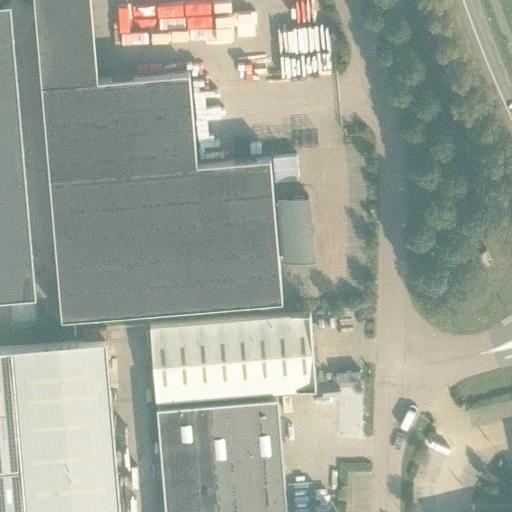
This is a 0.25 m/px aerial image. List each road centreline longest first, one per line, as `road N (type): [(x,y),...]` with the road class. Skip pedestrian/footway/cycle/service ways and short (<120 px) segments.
road 1 (unclassified): [(348,0),(388,109),(392,368)]
road 2 (unclassified): [(392,368),(386,511)]
road 3 (primary): [(511,117),(462,0)]
